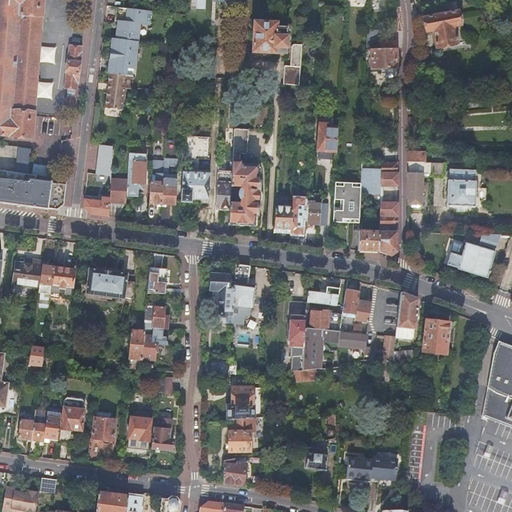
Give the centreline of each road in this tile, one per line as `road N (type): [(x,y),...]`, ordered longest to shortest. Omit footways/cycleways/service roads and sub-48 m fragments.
road 1 (residential): [(402,0),(397,280)]
road 2 (residential): [(190,244),(194,491)]
road 3 (residential): [(96,0),(69,231)]
road 4 (residential): [(397,280),(190,244)]
road 5 (residential): [(0,461),(194,491)]
road 6 (residential): [(190,244),(69,231)]
road 7 (residential): [(194,491),(313,511)]
